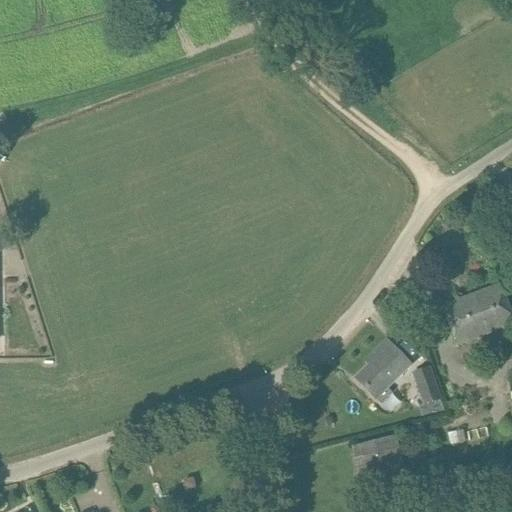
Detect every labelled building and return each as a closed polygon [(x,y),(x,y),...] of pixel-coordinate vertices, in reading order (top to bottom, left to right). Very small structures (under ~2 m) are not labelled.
[(461,300),(442,307),(457,346),(511,325),(511,315),(500,285),(471,296),(472,300),(462,304),(461,300)] [(368,367),(355,379),(380,405),(391,394),(387,390),(411,367),(386,341),(363,363),(368,367)] [(440,400),(429,368),(414,373),(424,405),(440,400)] [(407,478),(396,438),(354,448),(364,489),(407,478)] [(184,490),(194,488),(191,478),(182,481),(184,490)]
